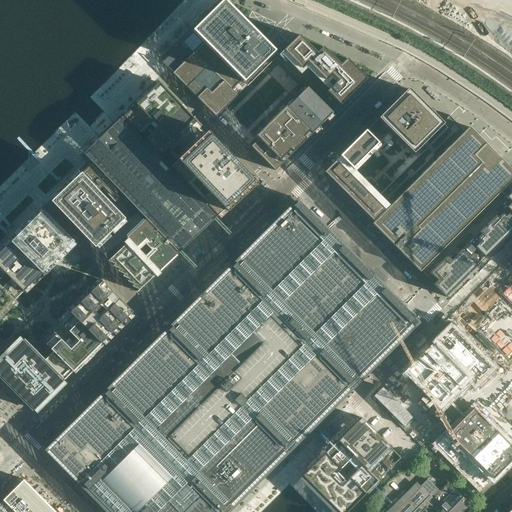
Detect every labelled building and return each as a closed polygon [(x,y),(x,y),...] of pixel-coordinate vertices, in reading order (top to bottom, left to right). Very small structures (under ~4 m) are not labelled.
[(225,0),(223,0),(161,62),(216,117),(278,56),(280,54),(225,0)] [(260,138),(252,145),(276,169),(368,78),(348,58),(342,64),(324,46),(318,52),(300,34),(280,54),(278,56),(309,86),(289,106),(287,105),(257,135),(260,138)] [(158,83),(123,116),(161,155),(173,143),(171,141),(193,120),(158,83)] [(265,83),(240,108),(259,128),(284,103),(265,83)] [(408,89),(324,172),(373,222),(465,131),(450,115),(442,123),(408,89)] [(123,116),(84,154),(92,162),(90,163),(135,210),(145,220),(177,254),(218,215),(174,170),(161,155),(123,116)] [(469,127),(372,223),(418,270),(420,271),(421,271),(441,250),(500,192),(511,179),(511,170),(501,159),(478,136),(469,128),(469,127)] [(211,135),(174,170),(218,215),(254,180),(211,135)] [(90,163),(50,202),(94,248),(135,210),(90,163)] [(441,250),(421,271),(422,272),(421,273),(431,283),(434,286),(444,296),(445,297),(447,296),(455,287),(457,286),(466,277),(467,276),(476,267),(477,265),(478,265),(479,263),(480,263),(484,258),(485,258),(491,252),(495,248),(501,242),(500,242),(501,241),(501,240),(500,241),(499,239),(502,235),(504,237),(505,238),(511,232),(510,232),(511,231),(509,229),(511,225),(511,179),(500,192),(506,197),(508,199),(503,204),(505,207),(499,213),(480,232),(482,234),(478,238),(476,236),(475,237),(469,242),(462,250),(460,251),(457,255),(454,253),(449,258),(447,256),(441,250)] [(229,511),(420,323),(405,307),(406,306),(406,305),(404,306),(310,212),(312,211),(311,210),(310,211),(297,199),(44,450),(99,505),(98,507),(99,507),(100,506),(105,511),(229,511)] [(0,252),(0,319),(14,306),(18,302),(13,297),(21,289),(23,292),(74,241),(43,210),(0,252)] [(125,245),(108,261),(137,292),(177,254),(145,220),(126,238),(128,239),(124,243),(125,245)] [(511,266),(463,315),(504,356),(511,347),(511,266)] [(103,281),(71,312),(102,343),(133,312),(103,281)] [(71,312),(43,341),(73,371),(102,343),(71,312)] [(448,330),(404,374),(445,414),(489,370),(448,330)] [(24,340),(0,363),(0,376),(34,410),(64,380),(34,350),(24,340)] [(43,341),(34,350),(64,380),(73,371),(43,341)] [(377,401),(361,417),(361,418),(361,417),(395,451),(401,457),(400,457),(401,458),(426,434),(423,431),(426,429),(428,431),(445,414),(404,374),(388,390),(389,391),(378,402),(377,401)] [(511,444),(482,414),(445,450),(490,496),(511,473),(511,444)] [(339,439),(338,440),(378,480),(379,480),(379,479),(381,477),(387,471),(387,470),(389,469),(389,470),(390,469),(389,468),(391,467),(398,460),(400,458),(400,459),(401,458),(400,457),(401,457),(395,451),(361,417),(361,418),(361,417),(360,418),(360,419),(354,425),(353,424),(353,425),(354,427),(347,433),(346,432),(345,433),(346,433),(339,439)] [(331,447),(326,452),(324,454),(320,457),(302,475),(304,477),(310,482),(312,484),(318,490),(320,492),(326,498),(328,500),(334,506),(335,508),(339,511),(346,511),(363,496),(364,494),(366,492),(365,491),(370,486),(371,487),(372,486),(371,485),(376,480),(377,481),(378,480),(338,440),(337,441),(332,446),(331,447)] [(56,511),(24,479),(3,499),(15,511),(56,511)] [(461,511),(469,505),(447,483),(439,491),(427,480),(395,511),(461,511)] [(15,511),(3,499),(0,502),(0,511),(15,511)]
